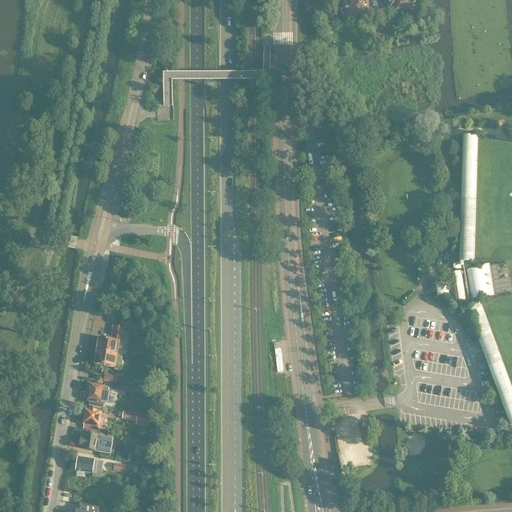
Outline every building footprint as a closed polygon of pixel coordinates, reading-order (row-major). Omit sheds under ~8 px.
[(366,0),(345,0),(346,4),(351,3),(352,9),(368,7),(366,0)] [(410,9),(410,4),(415,4),(414,0),(409,0),(388,3),(389,9),(397,9),(397,11),(410,9)] [(361,14),(369,12),(368,7),(352,9),(342,10),(343,19),(362,16),(361,14)] [(415,15),(415,12),(409,13),(410,16),(409,17),(410,26),(419,25),(417,15),(415,15)] [(475,139),(461,139),(458,264),(472,264),(475,139)] [(491,297),(486,268),(466,271),(465,264),(469,264),(470,239),(461,239),(461,264),(455,265),(456,271),(462,270),(462,272),(447,274),(449,287),(448,287),(446,287),(447,292),(449,292),(450,292),(452,304),(467,301),(468,303),(462,304),(462,310),(468,309),(468,310),(472,321),(473,322),(477,333),(485,330),(476,306),(479,305),(479,299),(491,297)] [(509,278),(494,279),(495,296),(511,294),(509,278)] [(509,428),(511,426),(511,394),(479,306),(466,311),(509,428)] [(137,321),(122,319),(120,327),(136,329),(137,321)] [(99,339),(98,349),(99,349),(98,352),(117,355),(118,349),(120,349),(121,348),(122,347),(121,345),(120,344),(119,344),(121,334),(124,334),(125,328),(113,326),(111,341),(99,339)] [(277,373),(283,372),(281,349),(275,350),(277,373)] [(97,355),(95,365),(115,368),(115,370),(119,370),(120,370),(121,370),(122,368),(123,361),(121,361),(122,356),(117,355),(98,352),(98,355),(97,355)] [(113,390),(126,392),(127,386),(115,384),(113,390)] [(89,390),(88,395),(89,395),(88,401),(90,401),(104,404),(106,404),(108,404),(110,393),(108,393),(109,388),(90,385),(90,390),(89,390)] [(90,412),(86,411),(85,417),(84,418),(83,422),(84,423),(84,425),(99,427),(101,413),(97,413),(97,412),(91,411),(90,412)] [(138,414),(120,411),(118,418),(137,422),(138,414)] [(139,416),(138,424),(145,425),(146,417),(139,416)] [(110,454),(112,439),(84,435),(83,439),(82,439),(81,447),(86,447),(85,450),(110,454)] [(129,455),(117,453),(116,459),(128,461),(129,455)] [(76,464),(75,471),(77,471),(76,472),(77,472),(77,476),(84,477),(85,473),(93,475),(93,477),(101,478),(104,463),(79,459),(78,464),(76,464)] [(130,462),(117,460),(116,465),(115,465),(114,472),(128,474),(130,462)] [(133,462),(131,475),(143,477),(145,464),(133,462)] [(135,495),(136,487),(126,485),(125,493),(135,495)]
